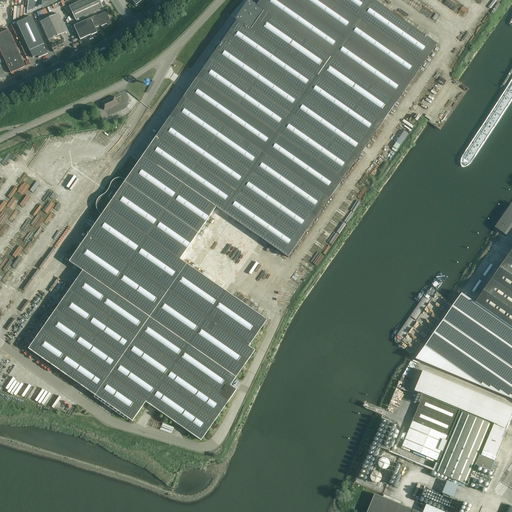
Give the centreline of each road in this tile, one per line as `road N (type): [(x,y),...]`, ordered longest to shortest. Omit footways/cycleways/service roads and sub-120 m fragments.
road 1 (unknown): [(123,324),(349,0)]
road 2 (tertiary): [(221,0),(140,73),(0,139)]
road 3 (unclassified): [(0,91),(132,26)]
road 4 (unknown): [(134,428),(183,363),(239,397)]
road 5 (unknown): [(101,415),(151,347),(123,324)]
